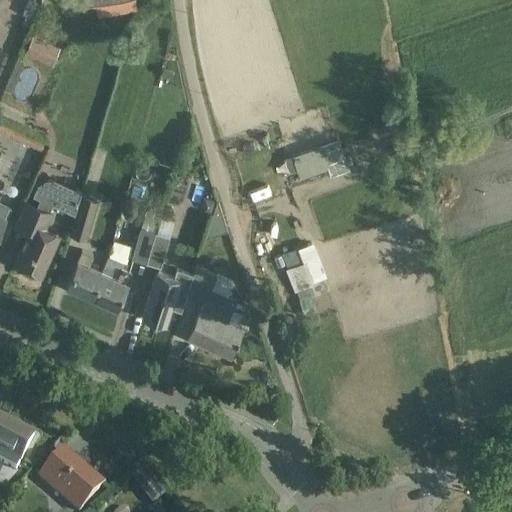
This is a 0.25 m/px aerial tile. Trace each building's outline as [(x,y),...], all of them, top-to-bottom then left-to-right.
[(76,9),(133,0),(134,0),(135,5),(136,5),(135,0),(69,0),(71,9),(76,9)] [(37,28),(28,47),(57,60),(66,42),(37,28)] [(0,122),(0,131),(8,135),(40,150),(43,142),(12,128),(0,122)] [(298,174),(351,158),(342,129),(290,145),(298,174)] [(150,176),(148,163),(136,165),(138,178),(150,176)] [(37,204),(27,199),(14,228),(28,234),(15,263),(40,274),(57,236),(44,229),(52,210),(50,209),(52,204),(74,214),(81,191),(53,179),(45,179),(38,184),(33,196),(40,199),(37,204)] [(96,201),(80,196),(69,234),(85,239),(96,201)] [(203,196),(200,204),(204,210),(211,213),(215,200),(203,196)] [(228,231),(218,200),(217,201),(207,231),(204,238),(228,231)] [(0,229),(5,219),(7,220),(11,210),(4,207),(5,206),(0,204),(0,229)] [(140,228),(154,232),(157,218),(144,214),(140,228)] [(144,262),(154,232),(140,228),(131,258),(144,262)] [(169,236),(154,232),(144,262),(160,267),(169,236)] [(116,233),(113,247),(129,251),(133,237),(116,233)] [(287,244),(300,280),(329,269),(316,234),(287,244)] [(66,285),(91,297),(102,272),(101,271),(87,265),(92,255),(81,250),(66,285)] [(274,258),(277,266),(284,264),(281,255),(274,258)] [(102,272),(91,297),(116,308),(132,272),(120,267),(122,262),(108,256),(101,271),(102,272)] [(187,292),(196,265),(195,265),(192,274),(176,268),(174,276),(157,271),(142,316),(165,324),(171,308),(181,311),(187,292)] [(196,265),(187,292),(194,295),(204,300),(188,338),(230,357),(243,329),(227,322),(236,300),(228,296),(234,281),(216,274),(205,269),(196,265)] [(295,286),(288,289),(293,301),(300,298),(295,286)] [(0,461),(16,470),(24,454),(33,437),(0,419),(0,461)] [(76,511),(79,511),(89,501),(102,486),(63,451),(39,479),(76,511)]
